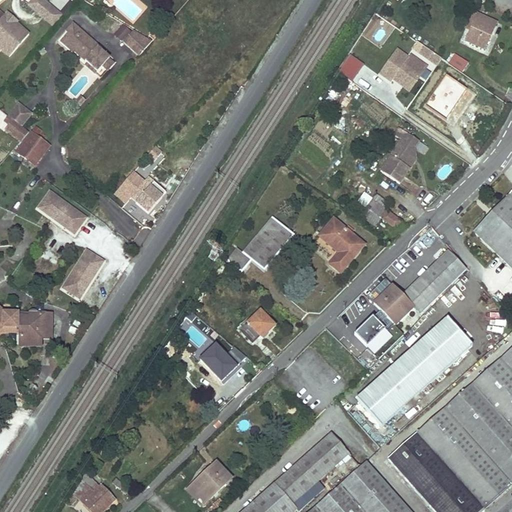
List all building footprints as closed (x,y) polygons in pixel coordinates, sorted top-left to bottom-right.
[(43,0),(26,0),(25,3),(52,27),(62,16),(43,0)] [(471,13),(467,24),(472,26),(470,31),(465,41),(484,50),(495,23),(471,13)] [(0,14),(0,43),(3,47),(0,49),(0,50),(8,58),(27,36),(15,25),(13,26),(0,14)] [(74,26),(61,40),(74,51),(73,52),(96,72),(108,58),(97,48),(98,47),(74,26)] [(122,42),(138,56),(151,41),(132,30),(122,42)] [(410,60),(399,52),(382,77),(394,85),(395,82),(398,78),(415,89),(427,70),(417,63),(412,72),(406,67),(410,60)] [(448,62),(451,63),(457,56),(454,54),(448,62)] [(338,72),(354,83),(365,65),(349,55),(338,72)] [(457,56),(451,63),(462,71),(467,63),(457,56)] [(449,64),(443,60),(433,73),(440,78),(449,64)] [(440,78),(433,73),(429,78),(436,83),(430,92),(440,99),(450,85),(440,78)] [(398,78),(395,82),(412,93),(415,89),(398,78)] [(22,128),(33,115),(20,105),(10,118),(22,128)] [(8,116),(4,121),(7,123),(8,122),(10,124),(5,129),(21,141),(28,132),(22,128),(10,118),(8,116)] [(61,126),(66,120),(62,116),(57,122),(61,126)] [(399,186),(409,171),(405,168),(411,159),(406,155),(416,141),(400,129),(395,136),(402,141),(379,172),(399,186)] [(32,166),(49,146),(32,132),(15,152),(32,166)] [(405,168),(409,171),(415,162),(414,149),(419,143),(416,141),(406,155),(411,159),(405,168)] [(157,162),(162,152),(154,148),(149,158),(157,162)] [(511,172),(509,168),(503,172),(511,182),(511,181),(511,172)] [(335,191),(338,194),(340,195),(349,181),(345,178),(335,191)] [(347,206),(361,215),(375,195),(359,183),(350,196),(356,200),(354,203),(351,200),(347,206)] [(161,201),(144,185),(132,199),(138,204),(142,200),(153,210),(161,201)] [(511,191),(474,232),(511,268),(511,191)] [(86,218),(49,192),(38,208),(74,235),(86,218)] [(375,195),(361,215),(372,224),(377,217),(380,219),(395,230),(401,222),(383,209),(387,203),(375,195)] [(237,250),(227,261),(241,273),(250,262),(263,273),(293,237),(271,219),(242,254),(237,250)] [(339,254),(330,265),(339,273),(362,247),(332,222),(319,237),(339,254)] [(79,299),(103,262),(86,251),(62,289),(79,299)] [(392,287),(373,306),(395,327),(414,309),(420,314),(465,271),(448,253),(402,296),(392,287)] [(0,330),(3,327),(11,327),(12,313),(5,313),(0,309),(0,330)] [(18,317),(18,313),(12,313),(11,327),(16,327),(20,332),(20,346),(42,346),(42,339),(42,334),(52,334),(51,313),(37,313),(36,311),(34,311),(31,311),(29,313),(28,317),(18,317)] [(246,323),(238,330),(252,344),(259,337),(261,339),(274,327),(260,312),(247,325),(246,323)] [(444,315),(353,398),(378,425),(468,341),(444,315)] [(358,325),(347,336),(357,346),(363,341),(368,346),(363,351),(370,359),(387,341),(374,329),(369,335),(358,325)] [(242,355),(231,346),(218,358),(222,363),(210,374),(228,392),(246,375),(234,362),(242,355)] [(511,350),(389,460),(434,511),(481,511),(511,485),(511,350)] [(196,359),(190,364),(194,368),(200,363),(196,359)] [(331,435),(242,511),(294,511),(297,510),(292,505),(349,455),(331,435)] [(231,480),(215,464),(186,491),(202,507),(231,480)] [(310,511),(408,511),(365,464),(310,511)] [(85,474),(78,484),(89,496),(92,493),(90,491),(96,485),(85,474)] [(115,480),(111,483),(118,490),(122,486),(115,480)] [(71,495),(67,499),(71,504),(76,498),(89,511),(102,511),(114,502),(99,487),(98,488),(96,485),(90,491),(92,493),(89,496),(78,484),(71,495)]
